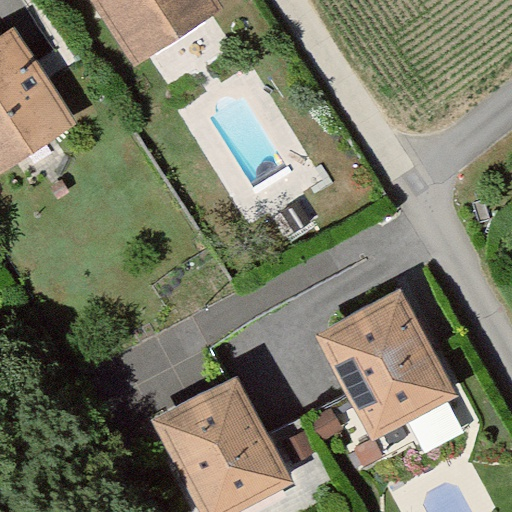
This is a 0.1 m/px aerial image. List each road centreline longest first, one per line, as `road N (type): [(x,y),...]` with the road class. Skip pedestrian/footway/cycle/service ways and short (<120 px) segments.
road 1 (residential): [(405,185),(285,0)]
road 2 (residential): [(511,367),(405,185)]
road 3 (residential): [(405,185),(511,108)]
